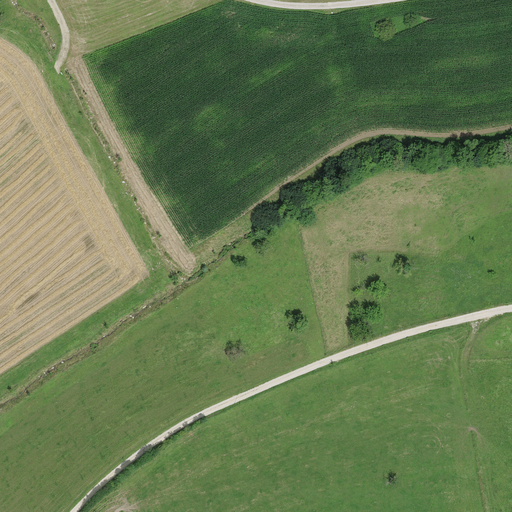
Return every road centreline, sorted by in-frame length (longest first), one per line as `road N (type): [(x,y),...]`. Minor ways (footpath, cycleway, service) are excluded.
road 1 (track): [(511,309),(386,339),(234,399),(180,425),(72,511)]
road 2 (track): [(481,314),(463,373),(487,511)]
road 3 (track): [(256,0),(378,0)]
